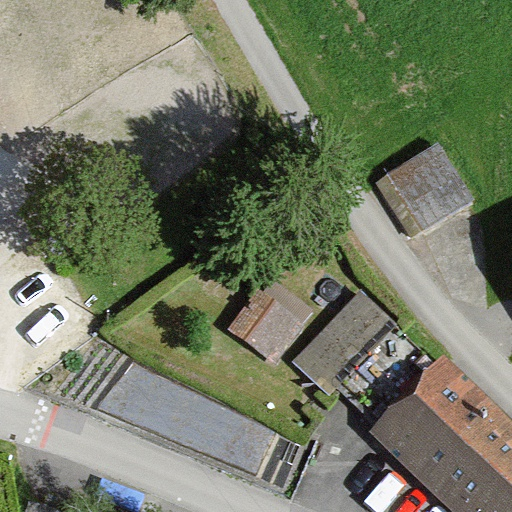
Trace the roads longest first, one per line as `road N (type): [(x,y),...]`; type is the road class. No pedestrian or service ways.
road 1 (residential): [(247,0),(418,300),(511,386)]
road 2 (unclassified): [(256,511),(0,430)]
